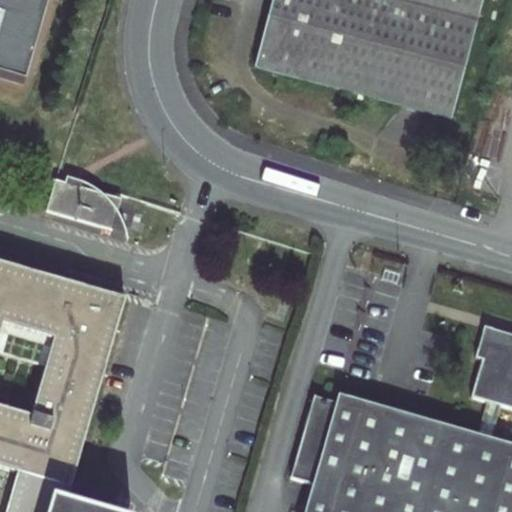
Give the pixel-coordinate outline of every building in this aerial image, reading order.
[(0,0),(0,75),(20,82),(43,0),(0,0)] [(269,0),(250,75),(446,129),(479,0),(269,0)] [(112,207),(47,189),(38,221),(103,240),(112,207)] [(0,511),(79,511),(77,506),(69,498),(119,308),(0,276),(0,511)] [(511,511),(511,334),(483,326),(474,356),(482,359),(471,398),(489,403),(480,435),(341,395),(338,403),(316,397),(293,478),(314,484),(306,511),(511,511)]
